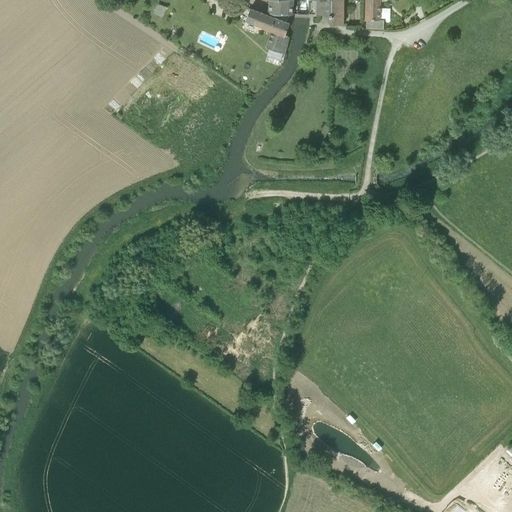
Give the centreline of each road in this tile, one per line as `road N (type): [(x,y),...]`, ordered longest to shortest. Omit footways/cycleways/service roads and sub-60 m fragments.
road 1 (track): [(281,511),(290,473),(275,392),(294,287),(364,190)]
road 2 (track): [(399,35),(364,190)]
road 3 (unclassified): [(466,0),(405,34),(317,25)]
road 4 (track): [(101,0),(226,80)]
